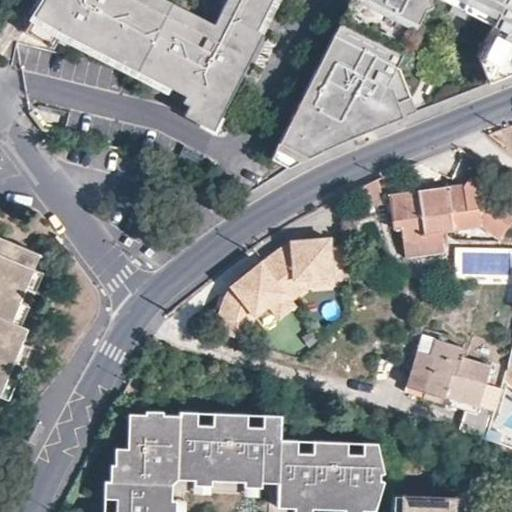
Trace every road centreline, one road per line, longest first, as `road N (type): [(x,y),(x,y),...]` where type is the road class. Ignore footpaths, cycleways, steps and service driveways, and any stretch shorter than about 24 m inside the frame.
road 1 (residential): [(511,105),(327,183),(213,244)]
road 2 (residential): [(315,0),(234,157),(213,244)]
road 3 (residential): [(140,306),(91,382),(34,511)]
road 4 (residential): [(140,306),(54,186)]
